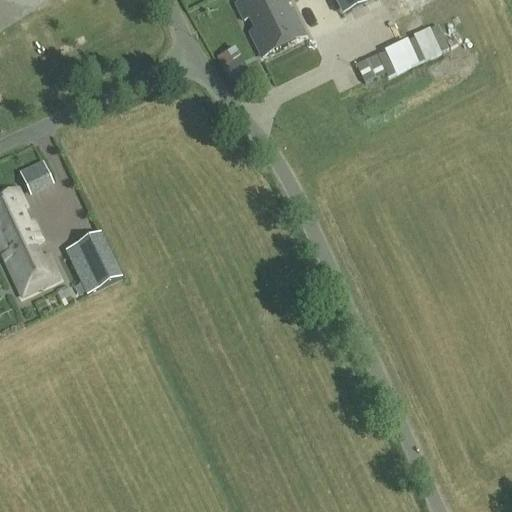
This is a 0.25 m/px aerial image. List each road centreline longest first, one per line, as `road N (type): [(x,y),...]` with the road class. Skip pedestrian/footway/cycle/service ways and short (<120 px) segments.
road 1 (unclassified): [(438,511),(282,168),(190,58)]
road 2 (unclassified): [(190,58),(0,146)]
